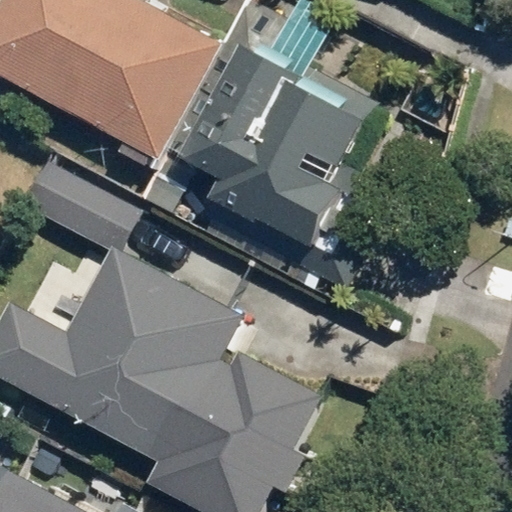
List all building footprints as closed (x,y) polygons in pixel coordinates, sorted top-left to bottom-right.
[(232,48),(139,0),(0,0),(0,71),(172,162),(232,48)] [(400,214),(352,190),(393,110),(284,55),(302,19),(264,0),(257,0),(179,155),(237,184),(220,217),(362,288),(400,214)] [(158,215),(62,165),(39,209),(135,259),(158,215)] [(123,254),(47,400),(176,467),(167,486),(216,511),(273,511),(325,413),(221,359),(244,317),(123,254)] [(0,488),(0,511),(144,511),(138,508),(136,511),(95,511),(24,475),(13,495),(0,488)]
